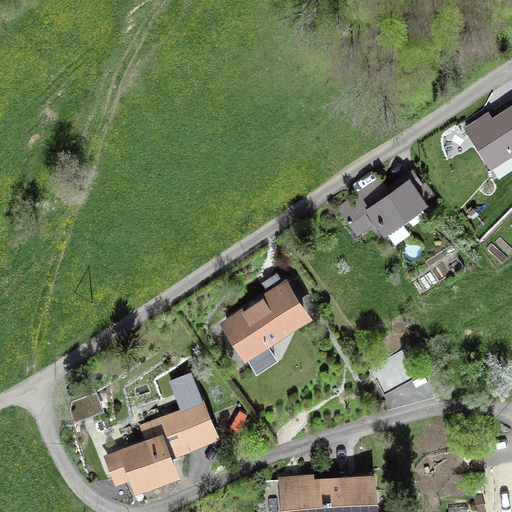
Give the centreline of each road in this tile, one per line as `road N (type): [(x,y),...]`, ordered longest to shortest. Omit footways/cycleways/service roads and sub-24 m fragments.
road 1 (residential): [(32,387),(511,69)]
road 2 (residential): [(511,417),(458,405),(414,412),(262,458),(145,511)]
road 3 (residential): [(119,511),(90,497),(68,471),(32,387)]
